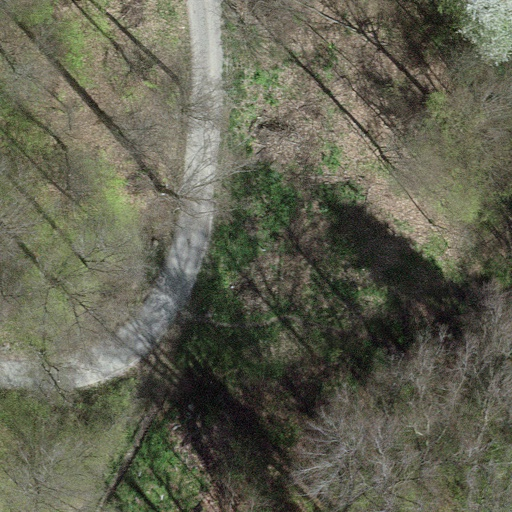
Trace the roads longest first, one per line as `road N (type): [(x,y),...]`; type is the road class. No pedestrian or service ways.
road 1 (track): [(0,355),(145,347),(175,311),(203,256),(210,42),(203,0)]
road 2 (track): [(145,347),(95,511)]
